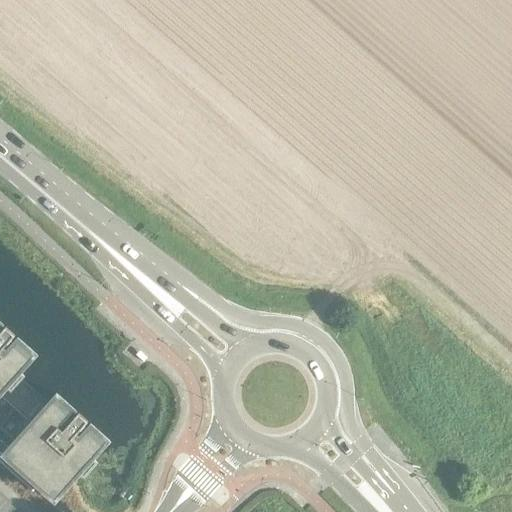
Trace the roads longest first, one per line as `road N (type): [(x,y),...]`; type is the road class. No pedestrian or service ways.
road 1 (secondary): [(310,331),(237,316),(198,289),(114,255)]
road 2 (secondary): [(387,511),(377,462),(346,422),(342,368),(310,331)]
road 3 (secondary): [(253,346),(114,255)]
road 4 (secondary): [(114,255),(227,373)]
road 5 (secondary): [(114,255),(0,149)]
